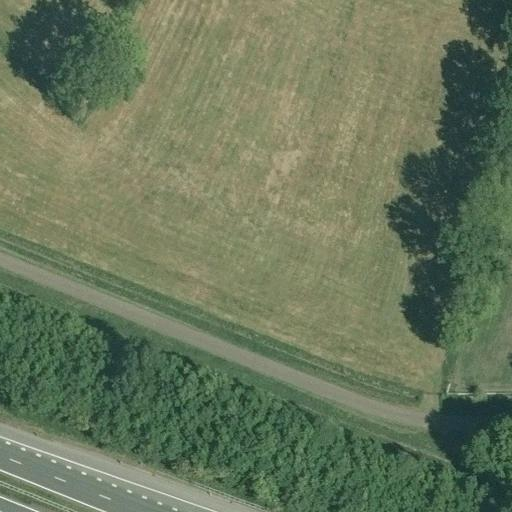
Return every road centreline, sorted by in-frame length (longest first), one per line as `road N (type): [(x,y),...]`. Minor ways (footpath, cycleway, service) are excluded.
road 1 (unclassified): [(511,424),(416,420),(354,402),(0,263)]
road 2 (motorway): [(140,511),(0,456)]
